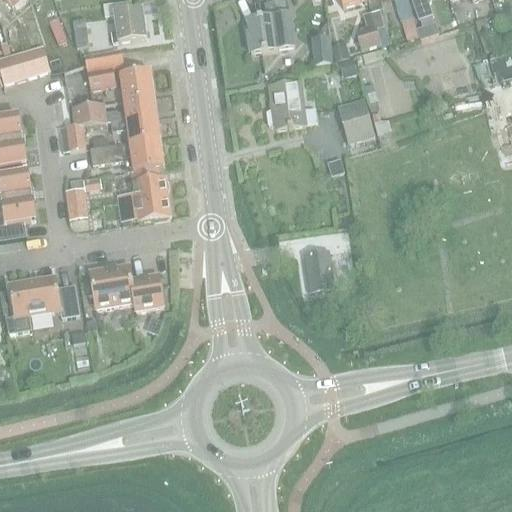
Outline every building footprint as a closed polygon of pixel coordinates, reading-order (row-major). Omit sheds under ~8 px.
[(1,0),(12,12),(25,0),(1,0)] [(367,5),(365,0),(338,0),(342,12),(367,5)] [(400,26),(412,22),(405,0),(397,0),(393,1),(400,26)] [(425,0),(410,0),(414,11),(418,23),(432,18),(425,0)] [(113,48),(119,48),(146,44),(142,16),(132,17),(130,5),(103,9),(105,21),(115,20),(117,36),(111,37),(113,48)] [(250,38),(248,38),(251,58),(277,55),(294,52),(289,19),(285,19),(283,6),(266,8),(268,22),(248,25),(250,38)] [(370,16),(375,33),(384,31),(379,14),(370,16)] [(379,49),(375,33),(370,16),(363,18),(367,36),(357,38),(361,54),(379,49)] [(76,53),(88,52),(84,24),(73,26),(76,53)] [(42,52),(31,55),(38,79),(49,75),(42,52)] [(26,82),(38,79),(31,55),(19,58),(26,82)] [(119,55),(85,61),(88,77),(122,71),(119,55)] [(19,58),(8,61),(15,85),(26,82),(19,58)] [(511,84),(511,58),(488,65),(495,89),(511,84)] [(0,75),(4,88),(15,85),(8,61),(0,63),(0,75)] [(336,68),(340,82),(358,78),(354,64),(336,68)] [(115,91),(112,73),(87,77),(91,95),(115,91)] [(120,80),(123,106),(140,104),(140,102),(153,100),(150,76),(120,80)] [(305,129),(317,127),(315,113),(303,114),(300,88),(270,92),(273,115),(268,116),(269,128),(275,128),(276,134),(305,130),(305,129)] [(124,116),(117,117),(117,115),(105,116),(106,126),(110,126),(125,124),(156,120),(153,100),(140,102),(140,104),(123,106),(124,116)] [(72,112),(75,131),(82,130),(106,126),(105,116),(103,108),(72,112)] [(366,110),(341,117),(349,149),(375,142),(366,110)] [(0,147),(24,144),(23,135),(21,135),(18,120),(0,122),(0,147)] [(111,136),(127,134),(128,148),(159,143),(156,120),(125,124),(110,126),(111,136)] [(66,132),(59,133),(62,157),(85,154),(82,130),(75,131),(71,131),(66,132)] [(159,143),(128,148),(90,154),(92,170),(131,165),(132,178),(158,174),(163,173),(159,143)] [(24,144),(0,147),(0,172),(26,169),(24,153),(26,153),(24,144)] [(120,219),(137,217),(138,227),(170,222),(165,182),(159,183),(158,174),(132,178),(134,187),(133,187),(135,205),(119,207),(120,219)] [(0,206),(34,200),(32,191),(30,192),(28,177),(0,180),(0,206)] [(34,200),(0,206),(0,217),(3,217),(5,230),(0,230),(0,246),(26,242),(24,227),(35,225),(33,210),(35,210),(34,200)] [(309,297),(334,294),(329,256),(304,259),(309,297)] [(129,270),(89,276),(96,314),(134,308),(135,316),(163,311),(158,279),(131,284),(129,270)] [(79,320),(74,290),(57,293),(56,282),(8,289),(14,323),(60,315),(61,323),(79,320)]
